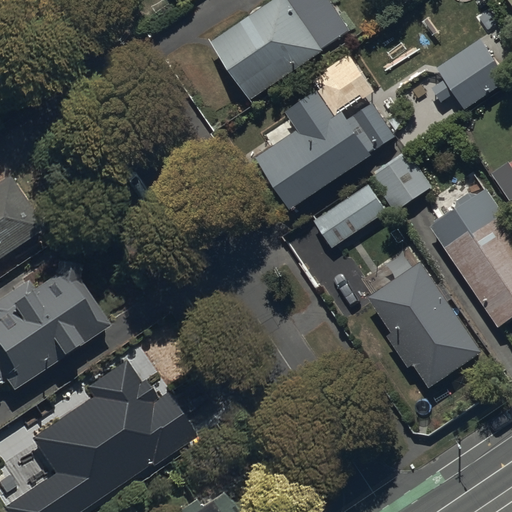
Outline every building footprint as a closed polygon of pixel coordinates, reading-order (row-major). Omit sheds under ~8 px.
[(287,0),(283,0),(215,50),(256,106),(327,55),(287,0)] [(482,42),(440,69),(467,111),(509,84),(482,42)] [(302,133),(253,167),(290,218),(375,159),(326,89),(290,114),(302,133)] [(415,150),(374,178),(398,214),(439,185),(415,150)] [(0,262),(45,233),(9,179),(0,185),(0,262)] [(365,189),(315,226),(337,256),(387,219),(365,189)] [(511,228),(490,196),(435,233),(505,334),(511,329),(511,228)] [(0,297),(0,387),(5,384),(13,394),(109,330),(79,285),(81,270),(58,267),(56,282),(35,294),(27,281),(0,297)] [(425,269),(373,304),(434,393),(486,357),(425,269)] [(125,364),(86,390),(94,401),(32,443),(55,478),(5,511),(89,511),(196,440),(193,435),(198,432),(171,392),(163,398),(154,384),(148,388),(145,383),(140,386),(125,364)] [(232,511),(222,496),(203,509),(197,501),(180,511),(232,511)]
